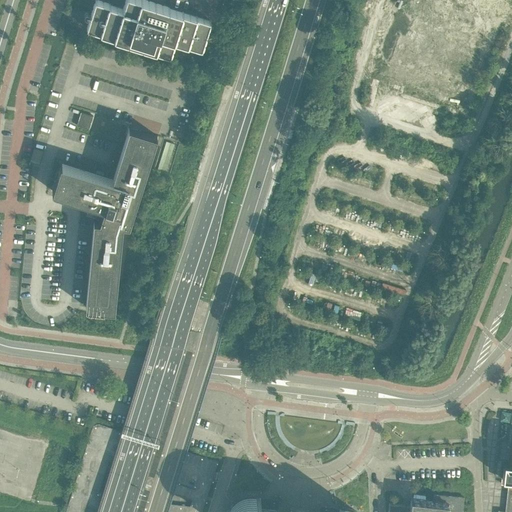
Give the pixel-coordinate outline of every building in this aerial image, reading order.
[(208,33),(211,23),(210,23),(210,21),(145,0),(125,0),(123,8),(96,0),(95,0),(86,28),(170,54),(174,40),(202,49),(207,32),(208,33)] [(361,28),(366,12),(358,9),(352,25),(361,28)] [(89,129),(93,115),(81,112),(76,125),(89,129)] [(115,309),(115,301),(123,224),(129,225),(130,222),(131,216),(157,135),(129,127),(113,179),(61,163),(52,191),(101,206),(100,207),(93,205),(90,215),(98,218),(96,220),(94,220),(85,307),(115,309)] [(511,511),(511,424),(507,424),(506,434),(504,433),(501,436),(501,438),(498,438),(495,469),(504,470),(504,477),(511,477),(511,508),(511,511)] [(447,511),(448,511),(453,511),(462,511),(464,496),(433,493),(432,500),(426,499),(426,496),(413,495),(413,498),(411,498),(410,505),(388,502),(387,511),(447,511)] [(274,511),(275,508),(259,506),(260,499),(255,498),(255,496),(253,495),(250,495),(247,495),(244,496),(240,497),(238,499),(235,501),(232,504),(234,505),(232,507),(231,509),(230,511),(274,511)]
